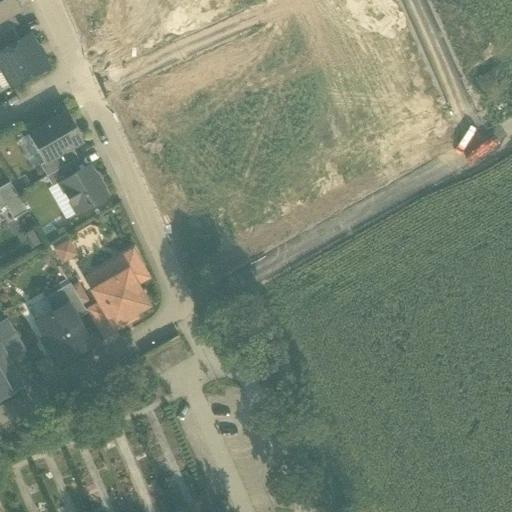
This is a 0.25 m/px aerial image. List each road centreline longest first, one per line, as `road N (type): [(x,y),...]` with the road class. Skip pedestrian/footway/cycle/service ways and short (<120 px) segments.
road 1 (residential): [(191,308),(511,127)]
road 2 (residential): [(77,70),(191,308)]
road 3 (residential): [(0,418),(191,308)]
